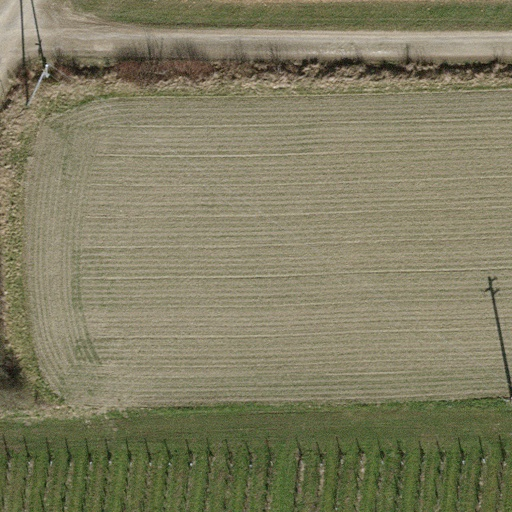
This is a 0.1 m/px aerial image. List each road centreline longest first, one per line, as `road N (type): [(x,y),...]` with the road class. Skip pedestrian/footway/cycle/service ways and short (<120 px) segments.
road 1 (track): [(0,52),(511,41)]
road 2 (track): [(0,429),(511,421)]
